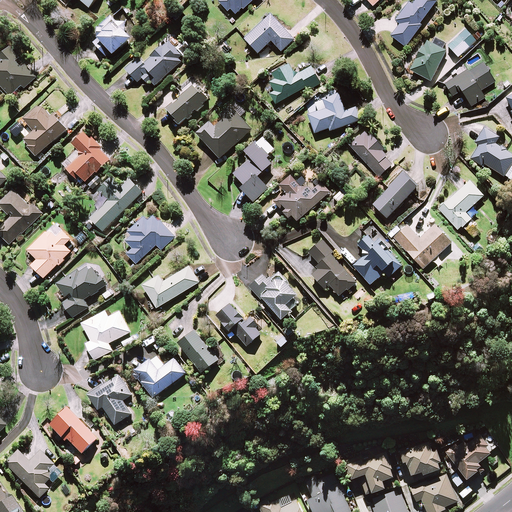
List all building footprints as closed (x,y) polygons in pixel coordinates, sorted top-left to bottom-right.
[(72,0),(73,0),(80,0),(91,9),(98,0),(72,0)] [(255,0),(223,0),(221,3),(229,12),(232,9),(238,16),(255,0)] [(417,0),(414,5),(411,3),(397,21),(402,25),(393,37),(406,48),(423,26),(421,25),(438,2),(436,0),(417,0)] [(112,16),(99,29),(98,37),(102,38),(95,44),(107,57),(112,53),(115,56),(133,39),(127,32),(127,22),(118,22),(112,16)] [(295,41),(273,16),(246,40),(259,54),(273,42),(282,52),(295,41)] [(477,42),(465,29),(448,45),(460,58),(477,42)] [(139,83),(143,79),(150,86),(152,84),(155,87),(194,51),(178,35),(146,64),(140,58),(127,70),(139,83)] [(445,44),(435,39),(433,44),(428,41),(412,71),(432,82),(448,52),(442,49),(445,44)] [(38,78),(8,44),(0,51),(0,55),(3,59),(0,61),(0,84),(11,97),(23,86),(25,89),(38,78)] [(496,83),(485,63),(447,85),(454,97),(464,92),(472,107),(487,99),(482,91),(496,83)] [(297,76),(291,66),(274,75),(277,80),(271,83),(276,92),(271,94),(277,105),(309,87),(311,90),(322,84),(313,67),(297,76)] [(211,99),(194,80),(183,90),(188,96),(170,111),(181,124),(211,99)] [(346,112),(340,95),(324,101),(327,109),(309,115),(316,134),(330,129),(332,132),(362,121),(357,108),(346,112)] [(57,111),(48,100),(25,120),(35,132),(24,141),(36,157),(68,130),(54,114),(57,111)] [(253,130),(234,109),(212,129),(219,136),(208,145),(221,159),(253,130)] [(502,138),(486,128),(476,143),(481,146),(472,159),(484,167),(485,164),(511,181),(511,179),(511,155),(497,145),(502,138)] [(393,165),(387,158),(389,156),(385,151),(387,149),(368,129),(359,137),(350,146),(379,178),(393,165)] [(102,147),(89,132),(74,145),(80,151),(64,164),(83,186),(111,161),(100,149),(102,147)] [(276,163),(257,143),(246,152),(252,158),(235,174),(246,186),(243,189),(255,202),(269,189),(259,178),(276,163)] [(0,186),(8,179),(0,170),(0,186)] [(420,188),(406,174),(375,205),(389,219),(420,188)] [(310,186),(303,187),(294,177),(282,187),(287,192),(275,203),(290,219),(294,216),(299,222),(331,193),(322,183),(315,190),(310,186)] [(144,193),(130,178),(120,187),(114,181),(102,192),(111,201),(91,219),(104,232),(144,193)] [(460,232),(464,228),(474,240),(483,232),(469,216),(466,213),(485,197),(471,182),(440,210),(460,232)] [(0,205),(12,218),(0,228),(0,234),(7,241),(10,245),(44,214),(33,202),(29,206),(15,191),(0,204),(0,205)] [(346,195),(341,191),(334,198),(339,203),(346,195)] [(176,238),(156,216),(150,222),(146,218),(130,232),(133,236),(127,241),(134,249),(128,255),(137,264),(158,245),(162,250),(176,238)] [(72,240),(58,225),(30,251),(39,260),(33,266),(44,278),(72,253),(66,246),(72,240)] [(453,244),(436,225),(421,239),(409,226),(396,238),(425,270),(434,261),(438,257),(453,244)] [(376,244),(369,236),(359,245),(368,255),(355,267),(372,286),(383,275),(386,278),(388,276),(390,278),(402,267),(387,249),(388,248),(380,239),(376,244)] [(325,242),(311,253),(324,268),(315,274),(314,275),(327,291),(332,287),(341,297),(357,284),(332,254),(334,253),(325,242)] [(484,250),(476,242),(470,248),(478,256),(484,250)] [(107,287),(92,265),(79,273),(78,272),(59,284),(69,300),(64,303),(74,318),(90,308),(86,301),(107,287)] [(200,283),(190,267),(164,283),(160,276),(145,286),(158,309),(200,283)] [(284,321),(294,312),(293,311),(298,306),(298,301),(296,299),(299,297),(284,277),(277,276),(274,280),(271,277),(268,280),(264,276),(250,287),(261,299),(263,298),(284,321)] [(247,321),(234,305),(219,317),(232,332),(234,330),(248,347),(262,335),(256,328),(259,325),(252,317),(247,321)] [(132,333),(121,312),(110,318),(107,312),(84,324),(93,341),(88,344),(96,360),(113,351),(110,344),(132,333)] [(220,361),(198,331),(181,344),(204,373),(220,361)] [(167,366),(160,356),(137,373),(155,398),(188,374),(177,359),(167,366)] [(134,395),(122,375),(90,394),(100,410),(105,407),(116,425),(133,415),(125,401),(134,395)] [(98,439),(69,410),(51,428),(66,442),(68,440),(83,454),(98,439)] [(0,416),(0,434),(9,426),(0,416)] [(493,453),(480,436),(467,445),(463,440),(447,452),(461,472),(459,474),(468,487),(471,485),(487,473),(480,464),(493,453)] [(426,476),(442,470),(440,465),(443,464),(439,451),(434,452),(430,442),(401,453),(405,463),(409,462),(414,476),(425,473),(426,476)] [(64,475),(41,452),(30,463),(20,452),(7,465),(41,500),(50,490),(45,485),(50,480),(54,484),(64,475)] [(396,478),(387,452),(376,456),(377,458),(363,463),(363,461),(349,465),(354,480),(368,475),(369,479),(363,482),(368,496),(388,489),(385,482),(396,478)] [(8,473),(2,464),(0,465),(0,471),(3,477),(8,473)] [(339,482),(332,469),(306,481),(313,498),(309,500),(314,511),(335,511),(336,511),(352,511),(345,495),(347,494),(341,481),(339,482)] [(459,502),(448,476),(429,484),(428,481),(412,488),(418,502),(423,500),(427,511),(442,511),(447,510),(446,507),(459,502)] [(8,499),(0,487),(0,511),(22,511),(12,497),(8,499)] [(408,511),(401,491),(373,501),(376,511),(408,511)] [(304,511),(299,500),(283,508),(279,500),(270,505),(268,500),(259,505),(262,511),(304,511)]
